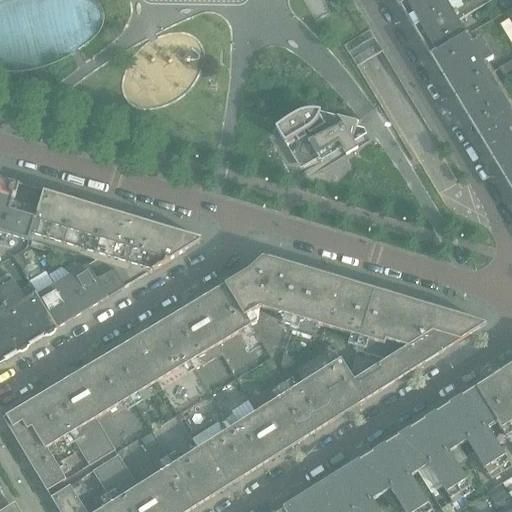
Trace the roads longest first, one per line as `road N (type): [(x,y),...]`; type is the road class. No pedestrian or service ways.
road 1 (residential): [(511,339),(237,511)]
road 2 (residential): [(0,391),(220,260),(243,220)]
road 3 (residential): [(511,298),(243,220)]
road 4 (residential): [(511,237),(368,0)]
road 5 (residential): [(243,220),(0,145)]
